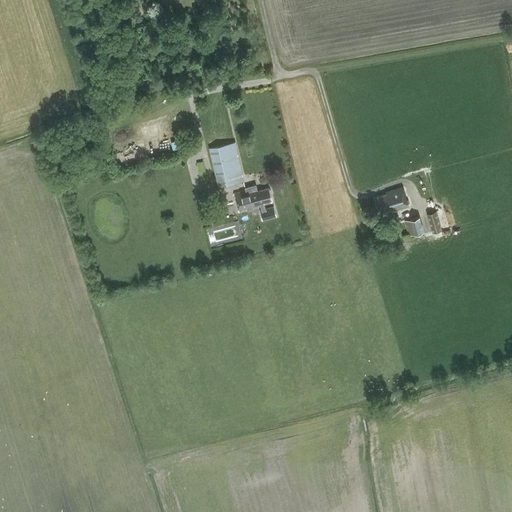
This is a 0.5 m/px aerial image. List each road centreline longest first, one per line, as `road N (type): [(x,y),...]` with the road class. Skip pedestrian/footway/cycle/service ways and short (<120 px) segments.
road 1 (track): [(355,208),(314,68),(278,76),(259,0)]
road 2 (track): [(511,36),(314,68)]
road 3 (track): [(212,192),(192,97),(278,76)]
